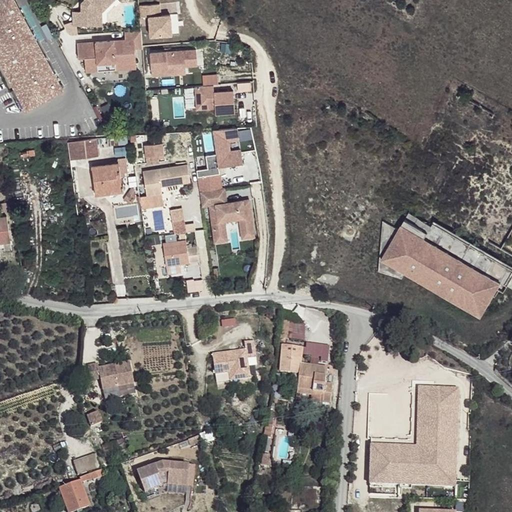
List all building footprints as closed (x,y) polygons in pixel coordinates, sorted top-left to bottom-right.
[(14,0),(0,0),(0,60),(2,64),(4,63),(11,76),(9,77),(26,109),(63,89),(14,0)] [(101,11),(112,0),(84,0),(81,3),(81,11),(73,11),(73,21),(73,25),(75,25),(89,25),(89,17),(102,17),(101,11)] [(139,5),(140,17),(149,16),(150,36),(172,34),(170,14),(161,15),(160,4),(139,5)] [(102,17),(89,17),(89,25),(102,25),(102,17)] [(77,35),(75,25),(73,25),(73,21),(64,26),(67,33),(71,35),(77,35)] [(135,49),(142,49),(141,30),(124,31),(125,40),(77,43),(78,58),(85,58),(86,72),(98,71),(98,63),(136,60),(135,49)] [(150,53),(151,69),(185,66),(197,65),(196,49),(150,53)] [(136,68),(136,60),(98,63),(98,71),(136,68)] [(2,64),(9,77),(11,76),(4,63),(2,64)] [(151,69),(152,76),(186,74),(185,66),(151,69)] [(216,74),(203,75),(204,86),(213,85),(217,85),(216,74)] [(235,112),(233,91),(214,92),(213,85),(204,86),(196,86),(198,108),(215,107),(216,113),(235,112)] [(238,128),(213,130),(218,167),(243,163),(241,149),(230,151),(228,141),(239,139),(238,128)] [(189,133),(171,137),(173,147),(191,144),(189,133)] [(71,160),(93,157),(91,148),(97,147),(96,138),(68,142),(71,160)] [(241,139),(230,141),(232,149),(242,147),(241,139)] [(163,155),(164,155),(163,143),(144,145),(146,157),(159,156),(159,158),(164,158),(163,155)] [(92,167),(95,194),(119,191),(118,179),(121,178),(119,163),(92,167)] [(165,186),(182,183),(182,179),(190,178),(188,164),(143,171),(147,196),(162,193),(161,186),(160,182),(164,181),(165,186)] [(132,187),(123,199),(130,204),(135,197),(134,189),(132,187)] [(255,236),(249,199),(227,202),(221,203),(220,200),(226,199),(224,188),(200,191),(202,206),(209,205),(213,227),(225,225),(224,221),(239,218),(242,238),(255,236)] [(511,272),(511,270),(433,224),(431,226),(409,213),(399,230),(383,220),(379,271),(402,278),(405,273),(480,317),(501,282),(505,285),(511,272)] [(7,216),(0,217),(0,243),(10,242),(7,216)] [(225,225),(213,227),(215,242),(227,240),(225,225)] [(163,243),(166,265),(199,261),(197,246),(187,248),(186,240),(163,243)] [(281,320),(279,338),(286,339),(288,321),(281,320)] [(244,342),(246,350),(213,355),(217,383),(250,378),(248,367),(257,365),(253,341),(244,342)] [(299,374),(301,364),(303,348),(283,345),(280,372),(299,374)] [(311,359),(310,365),(312,366),(312,368),(316,369),(316,366),(318,366),(319,360),(311,359)] [(133,384),(128,362),(98,368),(97,364),(87,366),(90,381),(100,379),(102,390),(133,384)] [(310,365),(301,364),(299,374),(297,389),(312,391),(311,395),(311,401),(330,403),(333,384),(325,383),(328,367),(318,366),(316,366),(316,369),(312,368),(312,366),(310,365)] [(97,411),(86,416),(91,427),(101,423),(97,411)] [(266,425),(264,437),(270,438),(272,425),(266,425)] [(77,475),(100,468),(95,454),(73,462),(77,475)] [(168,485),(187,487),(189,465),(163,463),(138,472),(145,492),(163,486),(168,485)] [(66,511),(72,511),(89,506),(81,483),(93,479),(93,480),(103,477),(101,470),(79,478),(80,480),(58,488),(66,511)]
